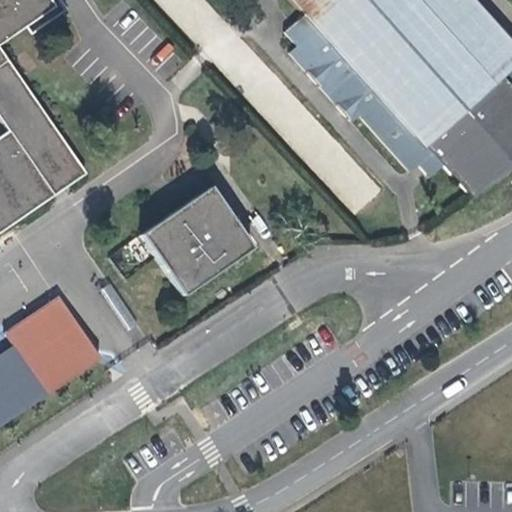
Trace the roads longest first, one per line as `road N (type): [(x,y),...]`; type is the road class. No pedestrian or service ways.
road 1 (residential): [(504,246),(178,472),(149,511)]
road 2 (residential): [(232,511),(286,487),(511,341)]
